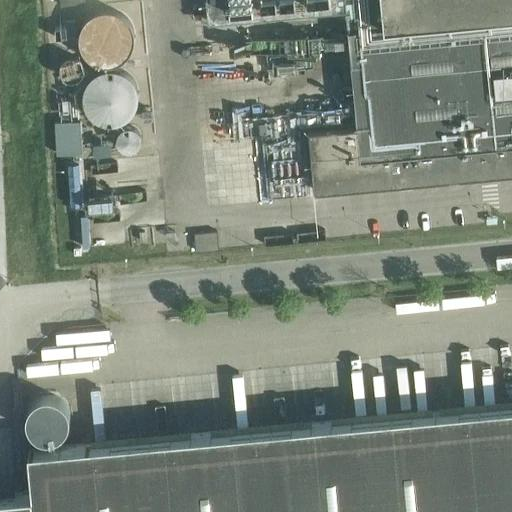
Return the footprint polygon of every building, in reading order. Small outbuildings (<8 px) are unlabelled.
[(511,0),(205,0),(208,22),(346,9),(357,124),(309,129),(315,190),(511,171),(511,0)] [(132,42),(133,36),(132,31),(130,26),(128,21),(124,17),(120,14),(115,12),(109,10),(104,10),(98,11),(93,13),(89,16),(85,20),(82,24),(80,29),(79,35),(79,40),(80,46),(82,51),(86,55),(90,59),(94,61),(100,63),(105,64),(110,64),(116,62),(121,60),(125,56),(128,52),(131,47),(132,42)] [(138,108),(139,103),(138,97),(137,92),(134,87),(131,83),(127,80),(123,77),(118,75),(112,74),(107,74),(102,76),(97,78),(92,81),(89,85),(86,89),(84,94),(83,99),(82,105),(83,110),(85,115),(88,119),(92,123),(96,126),(101,129),(106,130),(112,130),(117,130),(122,128),(127,125),(131,122),(134,118),(137,113),(138,108)] [(80,120),(54,121),(55,154),(81,154),(80,120)] [(51,447),(50,437),(58,435),(64,431),(69,424),(70,416),(69,408),(65,401),(58,396),(51,394),(43,395),(35,398),(30,404),(27,412),(27,420),(30,428),(36,433),(37,448),(51,447)] [(0,511),(511,511),(511,402),(51,447),(37,448),(29,449),(31,469),(33,490),(0,493),(0,511)]
